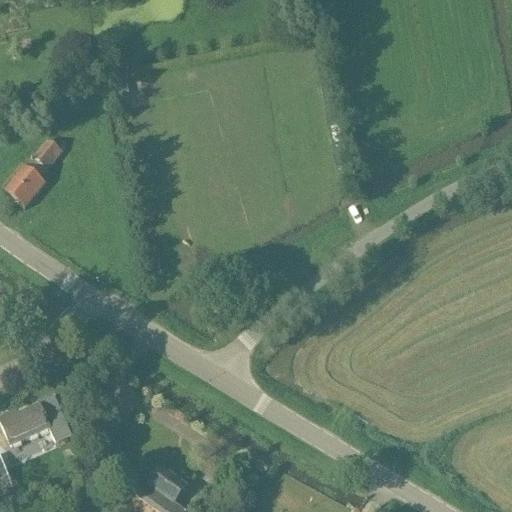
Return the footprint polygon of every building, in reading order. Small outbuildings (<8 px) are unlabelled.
[(31,161),(25,169),(24,168),(3,193),(24,211),(45,186),(40,182),(47,174),(63,155),(47,142),(31,161)] [(161,270),(159,262),(152,263),(153,271),(161,270)] [(53,397),(36,405),(38,408),(12,420),(11,416),(0,420),(0,423),(11,448),(48,431),(54,445),(71,437),(53,397)] [(0,494),(10,491),(0,468),(0,494)] [(186,490),(161,471),(155,478),(143,469),(127,490),(156,511),(187,511),(175,503),(186,490)]
